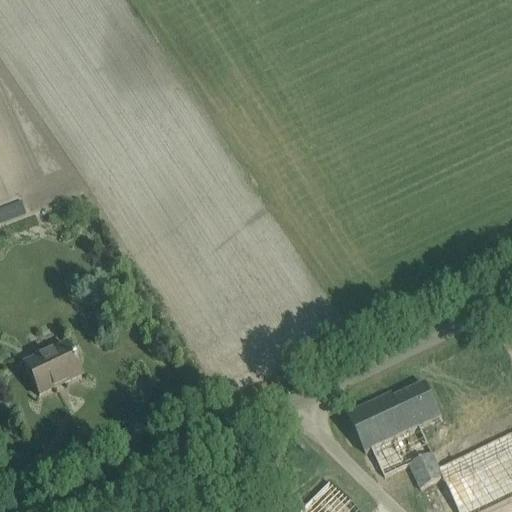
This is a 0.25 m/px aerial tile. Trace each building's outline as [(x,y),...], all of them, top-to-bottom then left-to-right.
[(0,220),(25,213),(21,202),(0,208),(0,220)] [(24,367),(39,398),(81,378),(66,347),(24,367)] [(426,386),(395,401),(411,435),(421,430),(442,420),(426,386)] [(372,453),(385,480),(409,468),(421,492),(443,482),(440,471),(421,430),(411,435),(395,401),(392,396),(347,417),(366,456),(372,453)] [(443,482),(457,511),(487,511),(511,500),(511,436),(440,471),(443,482)] [(302,511),(356,511),(330,485),(302,511)]
